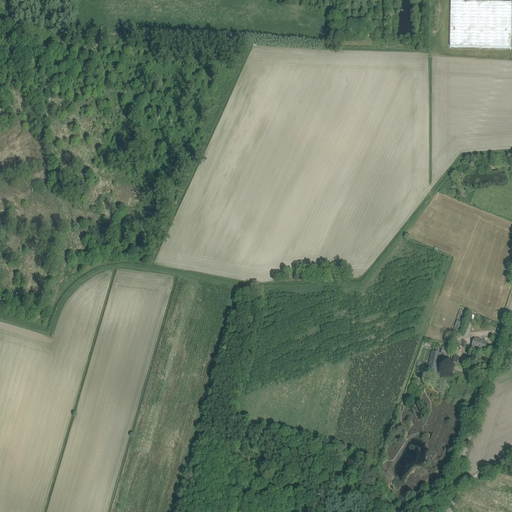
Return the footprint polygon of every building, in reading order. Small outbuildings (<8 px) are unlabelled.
[(511,2),(451,1),(450,46),(511,47),(511,2)] [(468,311),(463,310),(462,310),(460,309),(456,320),(457,321),(452,334),(459,337),(468,311)] [(477,348),(480,349),(485,351),(487,344),(483,342),(483,341),(475,338),(472,347),(477,349),(477,348)] [(441,353),(451,356),(453,347),(447,346),(446,348),(442,348),(442,350),(441,353)] [(432,352),(427,373),(436,375),(441,354),(438,353),(438,351),(433,350),(433,352),(432,352)]
